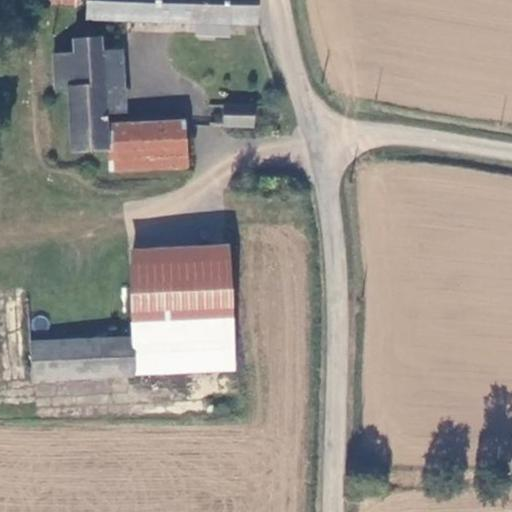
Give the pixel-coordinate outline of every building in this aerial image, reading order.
[(254,0),(87,0),(87,21),(253,28),(254,0)] [(69,52),(50,50),(51,88),(66,88),(71,151),(93,151),(103,150),(101,125),(100,111),(97,45),(98,34),(68,35),(69,52)] [(121,43),(97,45),(100,111),(123,110),(121,43)] [(223,128),(254,130),(253,106),(225,105),(223,128)] [(184,171),(181,119),(101,125),(103,150),(93,151),(94,178),(184,171)] [(229,366),(220,256),(123,264),(129,337),(132,374),(229,366)] [(29,382),(132,374),(129,337),(26,345),(29,382)]
